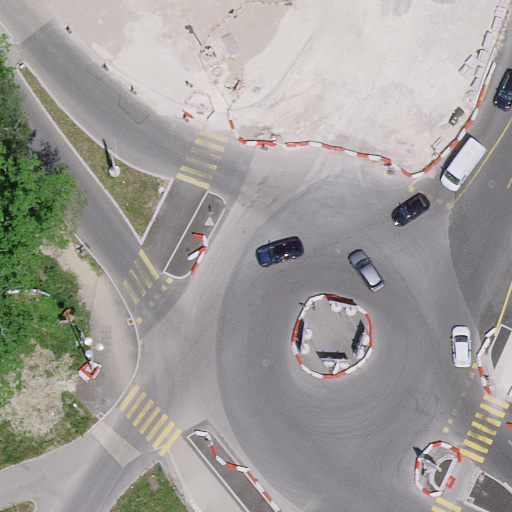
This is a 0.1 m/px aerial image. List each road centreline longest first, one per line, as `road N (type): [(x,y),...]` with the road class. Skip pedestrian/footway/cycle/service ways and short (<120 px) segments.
road 1 (tertiary): [(304,203),(121,116),(0,12)]
road 2 (tertiary): [(0,77),(155,294),(216,354)]
road 3 (primary): [(383,0),(304,203)]
road 4 (primary): [(216,354),(368,503)]
road 5 (primary): [(437,356),(304,203)]
road 6 (primary): [(304,203),(271,278),(216,354)]
road 7 (primary): [(368,503),(437,356)]
road 8 (primary): [(216,354),(97,457)]
road 9 (primary): [(437,356),(491,215)]
